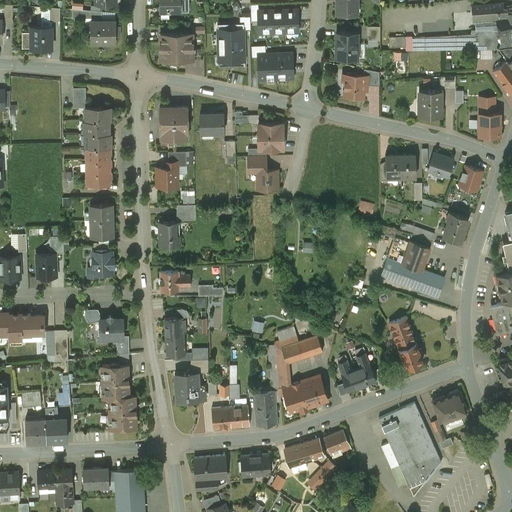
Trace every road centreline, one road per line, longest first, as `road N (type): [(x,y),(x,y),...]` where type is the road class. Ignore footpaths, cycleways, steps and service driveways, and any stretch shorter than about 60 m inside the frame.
road 1 (residential): [(468,367),(281,436),(171,446)]
road 2 (residential): [(136,76),(143,291)]
road 3 (residential): [(306,109),(504,160)]
road 4 (residential): [(136,76),(306,109)]
road 5 (residential): [(171,446),(0,453)]
road 6 (residential): [(495,188),(471,266),(467,354)]
road 7 (residential): [(143,291),(171,446)]
road 8 (residential): [(143,291),(0,297)]
road 9 (residential): [(0,65),(136,76)]
road 10 (residential): [(468,367),(511,489)]
